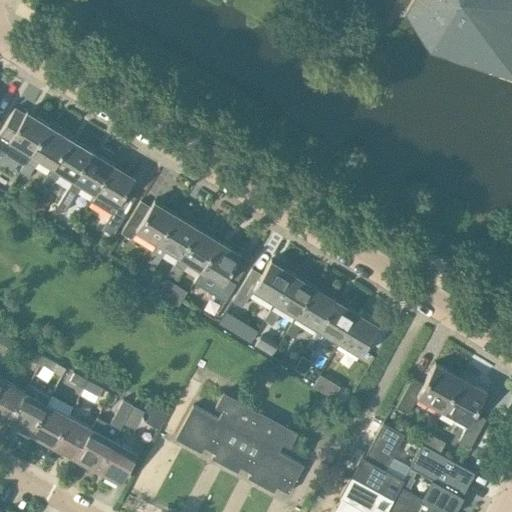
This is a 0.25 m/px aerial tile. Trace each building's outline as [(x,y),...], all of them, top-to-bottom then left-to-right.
[(429,42),(511,69),(511,0),(400,0),(406,3),(404,5),(429,42)] [(30,153),(49,122),(27,109),(17,124),(8,118),(0,130),(0,153),(8,140),(30,153)] [(51,166),(70,135),(49,122),(30,153),(19,170),(28,175),(38,158),(51,166)] [(73,179),(91,149),(70,135),(51,166),(41,183),(50,188),(60,171),(73,179)] [(81,184),(94,192),(113,162),(91,149),(73,179),(62,196),(71,201),(81,184)] [(105,222),(116,228),(135,196),(126,190),(135,175),(113,162),(94,192),(90,199),(111,213),(105,222)] [(36,193),(28,205),(40,213),(48,201),(36,193)] [(157,242),(176,212),(154,199),(150,205),(141,199),(121,232),(131,238),(136,229),(157,242)] [(179,256),(197,225),(176,212),(157,242),(147,259),(155,265),(166,248),(178,255),(179,256)] [(187,261),(200,269),(219,238),(197,225),(179,256),(178,255),(168,272),(177,278),(187,261)] [(214,293),(225,300),(247,264),(237,258),(241,252),(219,238),(200,269),(221,281),(214,293)] [(253,288),(274,302),(293,271),(271,258),(262,273),(252,267),(232,299),(242,306),(253,288)] [(274,302),(296,315),(314,284),(293,271),(274,302)] [(296,315),(317,328),(336,297),(314,284),(296,315)] [(317,328),(339,341),(357,310),(336,297),(317,328)] [(264,318),(272,324),(278,314),(270,309),(264,318)] [(339,341),(360,354),(379,323),(357,310),(339,341)] [(285,331),(294,337),(300,327),(291,322),(285,331)] [(0,341),(9,347),(13,339),(0,331),(0,341)] [(306,344),(315,350),(321,340),(312,335),(306,344)] [(24,355),(39,363),(43,355),(29,347),(24,355)] [(328,357),(337,363),(343,353),(334,348),(328,357)] [(39,363),(54,371),(58,363),(43,355),(39,363)] [(417,394),(443,408),(461,375),(435,361),(423,383),(412,377),(396,406),(407,412),(417,394)] [(69,379),(83,387),(88,379),(73,371),(69,379)] [(458,440),(470,446),(485,417),(474,411),(486,389),(461,375),(443,408),(468,422),(458,440)] [(0,381),(0,415),(8,420),(24,390),(2,378),(0,381)] [(83,387),(98,395),(102,387),(88,379),(83,387)] [(30,432),(46,402),(50,395),(28,383),(24,390),(8,420),(30,432)] [(276,485),(288,491),(303,463),(277,449),(282,441),(289,445),(297,431),(223,391),(215,405),(222,409),(218,417),(193,403),(175,436),(201,450),(204,445),(214,450),(211,456),(237,470),(240,464),(250,470),(247,476),(273,490),(276,485)] [(113,403),(128,411),(132,403),(118,395),(113,403)] [(30,432),(52,444),(69,414),(46,402),(30,432)] [(52,444),(75,456),(91,426),(69,414),(52,444)] [(382,421),(352,476),(392,497),(399,484),(403,477),(384,467),(388,459),(387,459),(397,441),(398,442),(404,432),(382,421)] [(75,456),(97,468),(113,438),(91,426),(75,456)] [(97,468),(120,481),(136,451),(113,438),(97,468)] [(434,479),(424,497),(424,498),(449,511),(451,511),(474,471),(421,442),(409,465),(434,479)] [(352,476),(332,511),(359,511),(361,508),(368,511),(384,511),(387,507),(392,497),(352,476)] [(399,484),(392,497),(387,507),(396,511),(449,511),(424,498),(424,497),(399,484)]
